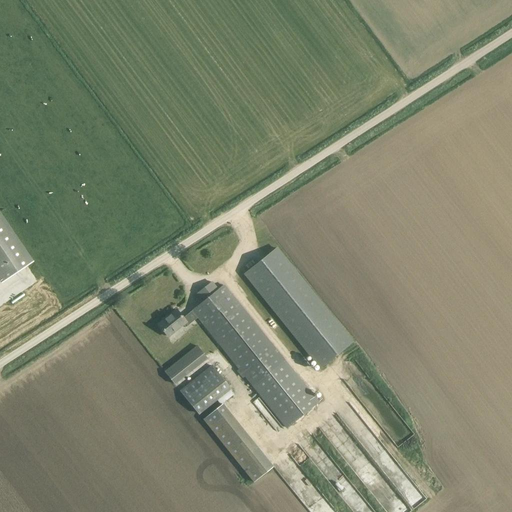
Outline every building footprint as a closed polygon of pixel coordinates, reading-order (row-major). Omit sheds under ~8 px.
[(0,281),(0,282),(1,284),(33,262),(0,213),(0,281)] [(353,342),(277,247),(243,275),(319,369),(353,342)] [(204,301),(192,311),(198,318),(201,322),(200,323),(253,388),(286,428),(318,402),(285,362),(230,293),(223,286),(218,290),(214,286),(211,282),(197,293),(204,301)] [(197,319),(200,323),(201,322),(198,318),(192,311),(191,312),(191,313),(183,319),(176,310),(158,325),(169,338),(184,326),(185,328),(197,319)] [(196,346),(164,372),(175,385),(207,359),(196,346)] [(229,389),(212,366),(180,391),(198,414),(216,399),(229,389)] [(229,389),(216,399),(221,405),(234,395),(229,389)] [(229,412),(223,404),(203,420),(209,427),(229,412)]
